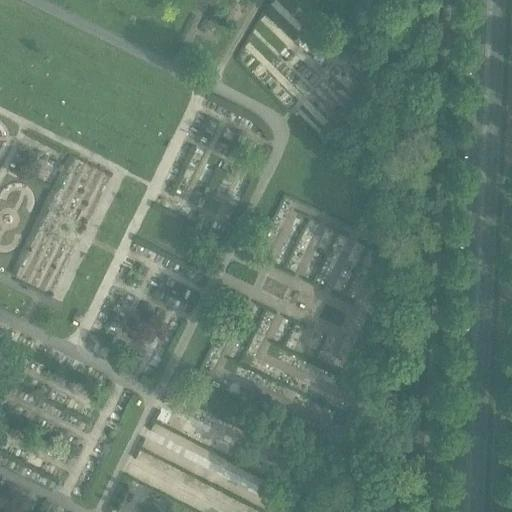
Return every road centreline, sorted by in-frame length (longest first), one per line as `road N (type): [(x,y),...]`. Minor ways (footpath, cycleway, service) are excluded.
road 1 (secondary): [(478,0),(455,511)]
road 2 (secondary): [(475,511),(496,0)]
